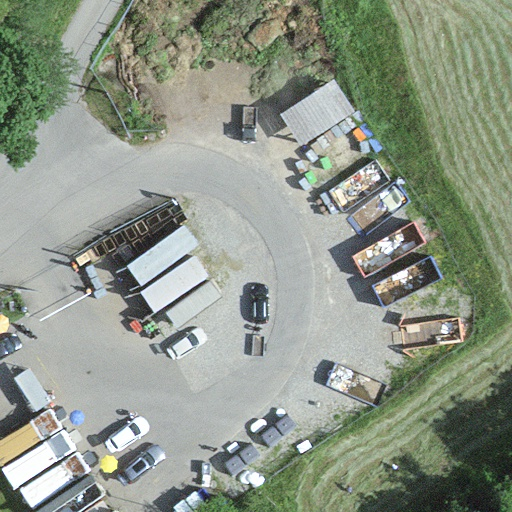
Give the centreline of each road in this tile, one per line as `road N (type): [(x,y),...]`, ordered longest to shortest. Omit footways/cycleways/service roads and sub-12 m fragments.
road 1 (unknown): [(47,113),(109,163),(208,184),(251,209),(274,256),(279,318),(258,363),(182,403),(149,403),(122,386),(59,310),(0,258)]
road 2 (track): [(0,206),(103,0)]
